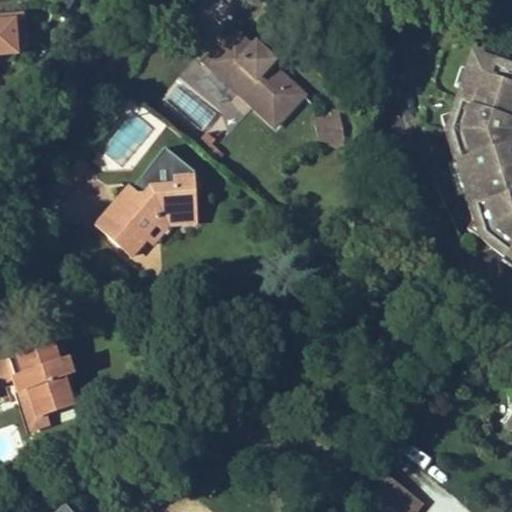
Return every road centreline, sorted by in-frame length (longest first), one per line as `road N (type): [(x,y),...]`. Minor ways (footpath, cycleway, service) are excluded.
road 1 (residential): [(373,0),(412,180),(453,273),(511,335)]
road 2 (residential): [(0,212),(82,112),(138,0)]
